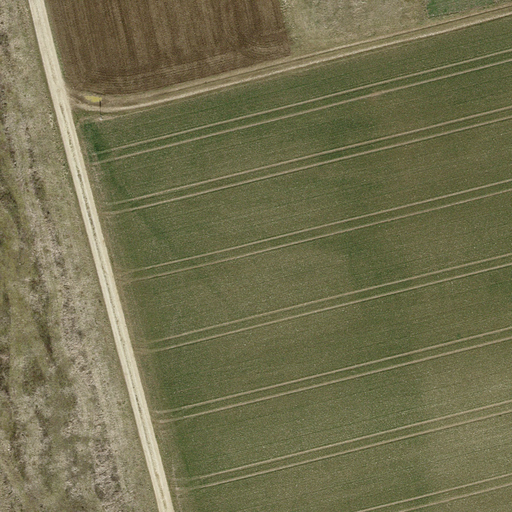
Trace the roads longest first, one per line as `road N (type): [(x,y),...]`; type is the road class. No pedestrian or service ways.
road 1 (track): [(38,0),(168,511)]
road 2 (track): [(60,89),(78,101),(139,102),(511,7)]
